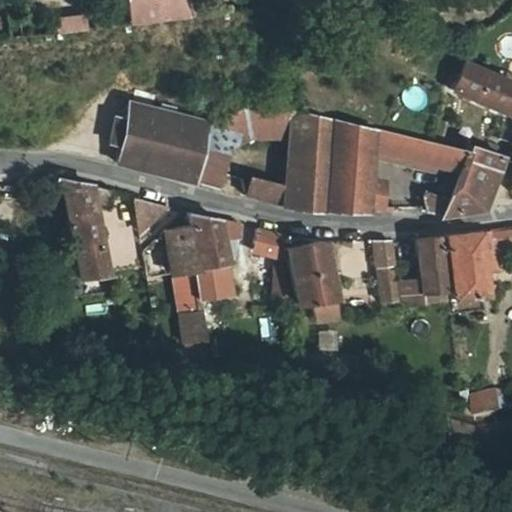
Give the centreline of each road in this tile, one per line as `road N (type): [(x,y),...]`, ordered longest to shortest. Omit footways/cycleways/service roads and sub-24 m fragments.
road 1 (residential): [(0,170),(76,165),(310,227),(511,215)]
road 2 (unknown): [(0,422),(309,482),(393,511)]
